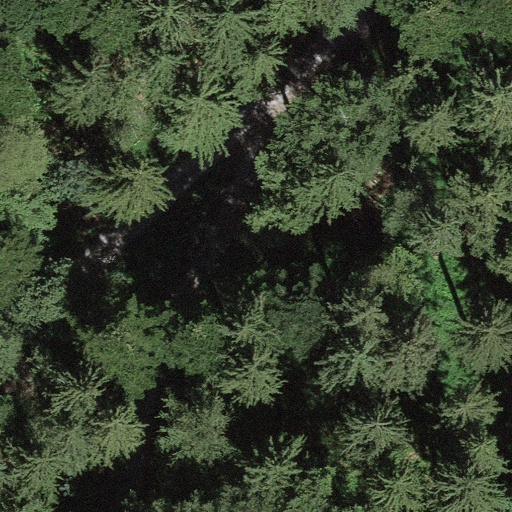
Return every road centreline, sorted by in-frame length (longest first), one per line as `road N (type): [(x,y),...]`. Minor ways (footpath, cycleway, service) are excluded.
road 1 (track): [(0,318),(12,320),(102,207),(267,106),(383,0)]
road 2 (track): [(267,106),(185,274),(118,465)]
road 3 (track): [(120,511),(118,465),(79,392),(12,320)]
